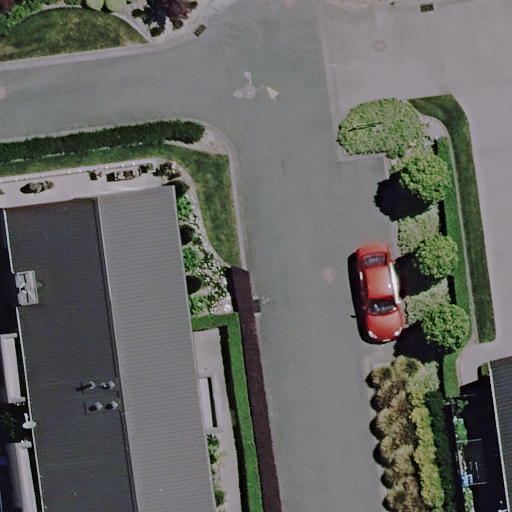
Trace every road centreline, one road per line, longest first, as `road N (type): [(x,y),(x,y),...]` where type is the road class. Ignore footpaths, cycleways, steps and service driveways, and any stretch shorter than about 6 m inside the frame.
road 1 (residential): [(335,511),(278,76)]
road 2 (residential): [(0,110),(278,76)]
